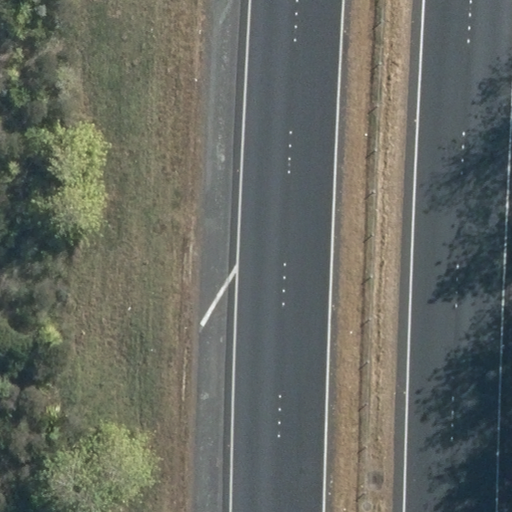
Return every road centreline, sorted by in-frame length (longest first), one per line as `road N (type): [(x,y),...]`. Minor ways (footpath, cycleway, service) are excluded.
road 1 (motorway): [(473,0),(451,511)]
road 2 (motorway): [(277,511),(297,0)]
